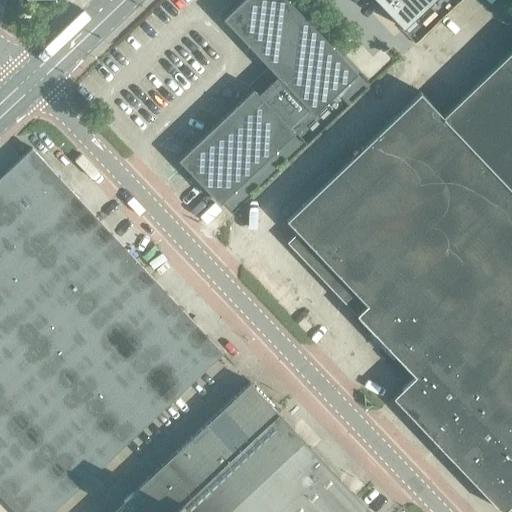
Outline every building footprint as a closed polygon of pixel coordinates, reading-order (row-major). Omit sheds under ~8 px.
[(314,113),(357,72),(288,0),(243,0),(224,18),(279,75),(258,94),(254,89),(180,159),(220,202),(294,132),(289,127),(309,108),(314,113)] [(376,0),(403,28),(432,0),(376,0)] [(511,501),(511,49),(443,115),(420,92),(286,219),(366,304),(356,314),(415,375),(392,396),(502,511),(511,501)] [(0,496),(14,511),(52,511),(223,352),(31,148),(0,177),(0,496)] [(366,511),(369,510),(326,463),(250,381),(131,492),(132,493),(111,511),(366,511)]
